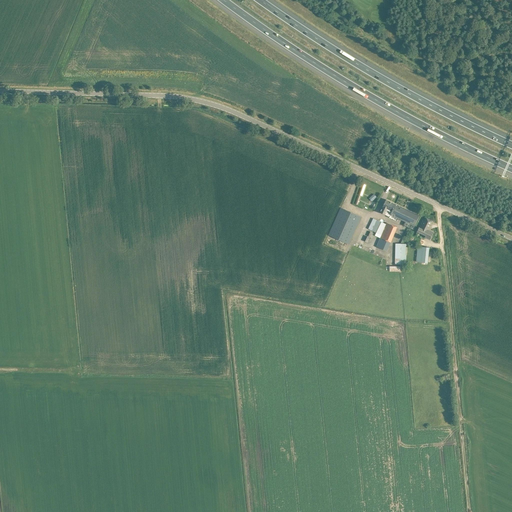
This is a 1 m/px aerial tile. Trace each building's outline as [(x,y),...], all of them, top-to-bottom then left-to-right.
[(382,208),(380,212),(385,214),(390,216),(391,215),(405,222),(403,225),(413,230),(420,215),(386,200),(382,208)] [(361,216),(342,207),(329,235),(349,244),(361,216)] [(373,218),(368,229),(377,232),(381,222),(373,218)] [(430,240),(434,233),(429,230),(433,222),(425,218),(421,228),(419,228),(417,232),(426,236),(425,238),(430,240)] [(377,247),(387,251),(397,227),(387,223),(377,247)] [(401,244),(396,244),(395,264),(405,264),(406,244),(401,244)] [(418,246),(416,262),(428,263),(429,247),(418,246)]
